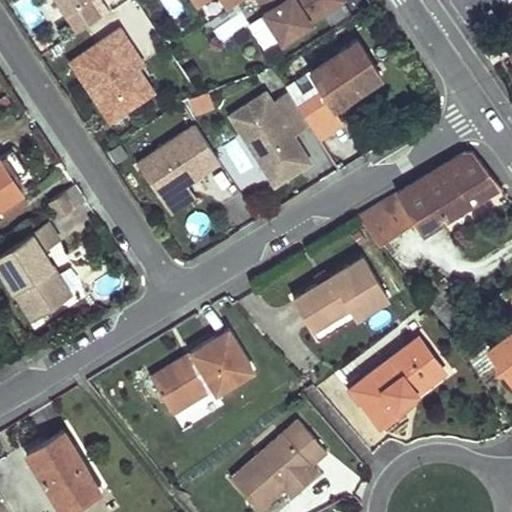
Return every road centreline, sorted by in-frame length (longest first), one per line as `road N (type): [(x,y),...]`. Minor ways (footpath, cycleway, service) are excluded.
road 1 (residential): [(0,403),(480,111)]
road 2 (residential): [(407,0),(480,111)]
